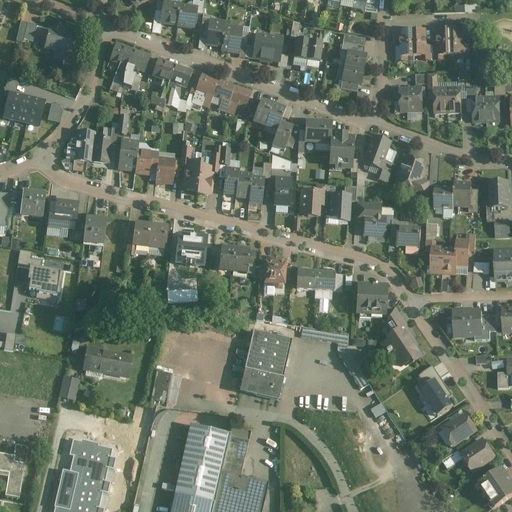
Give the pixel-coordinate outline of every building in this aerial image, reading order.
[(204,0),(192,0),(191,9),(196,9),(195,14),(202,15),(204,0)] [(378,0),(366,0),(366,4),(365,4),(364,13),(377,16),(378,0)] [(180,6),(162,3),(161,12),(159,24),(161,24),(176,26),(177,26),(179,7),(180,6)] [(196,9),(191,9),(179,7),(177,26),(176,26),(176,27),(193,30),(195,14),(196,9)] [(161,12),(154,11),(152,26),(160,27),(161,24),(159,24),(161,12)] [(27,24),(20,22),(16,42),(23,43),(23,40),(27,24)] [(226,24),(214,22),(214,27),(201,26),(199,39),(207,40),(206,45),(222,48),(222,47),(225,27),(226,24)] [(299,25),(292,23),(290,40),(296,41),(297,40),(299,25)] [(36,26),(27,24),(23,40),(32,42),(36,26)] [(225,27),(222,47),(222,48),(221,51),(238,53),(238,48),(246,49),(248,35),(235,33),(236,28),(225,27)] [(61,32),(49,29),(44,49),(59,52),(57,62),(68,64),(70,55),(75,35),(61,32)] [(462,30),(449,31),(450,56),(462,56),(463,56),(462,46),(462,30)] [(425,31),(413,32),(413,57),(425,57),(427,57),(426,47),(425,31)] [(449,31),(437,31),(437,46),(438,57),(450,56),(449,31)] [(413,32),(400,32),(401,48),(401,58),(402,58),(413,57),(413,32)] [(269,38),(255,36),(254,48),(252,59),(253,59),(260,60),(260,59),(266,60),(269,38)] [(365,40),(343,36),(342,42),(364,46),(365,40)] [(282,40),(269,38),(266,60),(271,61),(271,62),(278,63),(279,63),(280,56),(282,40)] [(297,40),(296,41),(293,59),(306,62),(309,42),(297,40)] [(322,44),(309,42),(306,62),(319,63),(322,44)] [(364,47),(342,43),(341,52),(346,53),(347,52),(362,56),(364,47)] [(132,52),(115,45),(107,68),(117,71),(124,73),(132,52)] [(254,48),(246,47),(245,59),(253,60),(253,59),(252,59),(254,48)] [(149,57),(132,51),(132,52),(124,73),(131,76),(131,75),(133,69),(143,73),(149,58),(149,57)] [(362,56),(347,52),(346,53),(344,68),(364,71),(366,56),(362,56)] [(287,57),(280,56),(279,63),(278,63),(277,68),(285,69),(287,57)] [(175,66),(159,60),(153,76),(163,80),(157,97),(153,95),(150,104),(163,108),(165,94),(167,89),(175,67),(175,66)] [(192,73),(175,67),(167,89),(173,91),(176,84),(186,88),(192,73)] [(364,71),(344,68),(342,83),(359,86),(362,86),(364,71)] [(71,85),(73,74),(59,71),(57,82),(71,85)] [(117,71),(109,91),(121,94),(122,91),(124,73),(117,71)] [(470,72),(459,73),(459,86),(466,85),(466,88),(470,88),(470,72)] [(131,76),(124,73),(122,91),(129,94),(135,76),(131,75),(131,76)] [(217,82),(201,76),(195,91),(205,95),(203,101),(210,104),(212,97),(217,82)] [(427,76),(415,76),(415,86),(427,86),(427,76)] [(437,76),(427,76),(427,86),(427,88),(438,88),(437,76)] [(3,98),(9,99),(10,94),(15,96),(19,80),(8,77),(3,98)] [(234,88),(217,82),(212,97),(221,101),(219,107),(226,110),(234,88)] [(146,84),(139,83),(137,92),(144,93),(146,84)] [(359,86),(342,83),(340,91),(358,94),(359,86)] [(504,87),(494,87),(494,97),(504,97),(504,94),(504,87)] [(251,94),(234,88),(226,110),(234,112),(236,106),(245,109),(251,94)] [(417,88),(414,92),(408,92),(409,114),(422,113),(421,88),(417,88)] [(476,88),(470,88),(466,88),(466,102),(472,101),(472,100),(477,100),(476,88)] [(173,91),(167,89),(164,105),(170,106),(173,91)] [(461,114),(460,90),(447,91),(447,114),(461,114)] [(137,92),(135,91),(133,102),(141,104),(144,93),(137,92)] [(447,91),(434,91),(434,115),(447,114),(447,91)] [(408,92),(399,92),(400,114),(409,114),(408,92)] [(195,95),(190,93),(186,102),(186,106),(191,107),(193,102),(192,102),(195,95)] [(15,96),(10,94),(9,99),(4,119),(15,122),(21,97),(15,96)] [(33,100),(21,97),(15,122),(27,125),(33,100)] [(477,100),(472,100),(472,101),(473,124),(486,123),(485,99),(477,100)] [(498,99),(485,99),(486,123),(499,123),(498,99)] [(45,103),(33,100),(27,125),(39,128),(45,103)] [(186,102),(179,100),(177,111),(185,113),(186,106),(186,102)] [(254,101),(248,117),(254,119),(259,103),(254,101)] [(273,105),(261,101),(259,103),(254,119),(252,124),(264,129),(273,105)] [(63,107),(51,105),(47,122),(59,125),(63,107)] [(285,110),(273,105),(264,129),(276,133),(280,123),(282,118),(285,110)] [(292,110),(286,108),(285,110),(282,118),(288,121),(292,110)] [(127,118),(119,117),(117,131),(117,135),(125,136),(127,118)] [(246,122),(237,121),(235,133),(245,135),(246,122)] [(331,124),(305,122),(304,143),(330,145),(330,137),(331,124)] [(293,128),(280,123),(276,133),(271,147),(284,152),(286,148),(287,145),(290,135),(293,128)] [(111,131),(103,130),(102,139),(110,139),(111,131)] [(94,136),(81,134),(80,140),(72,140),(67,146),(65,160),(91,163),(91,164),(92,164),(92,162),(95,138),(95,134),(94,136)] [(295,137),(290,135),(287,145),(286,148),(291,149),(295,137)] [(345,136),(336,135),(336,137),(330,137),(330,145),(328,166),(341,166),(340,170),(350,170),(351,170),(351,161),(352,139),(345,139),(345,136)] [(390,144),(372,137),(363,164),(362,169),(368,172),(370,167),(379,170),(375,180),(386,184),(393,165),(391,165),(395,153),(387,151),(390,144)] [(102,139),(95,138),(92,162),(108,164),(110,145),(111,140),(110,139),(102,139)] [(138,144),(122,142),(118,170),(135,172),(137,152),(138,144)] [(191,150),(181,149),(180,164),(179,167),(186,167),(186,163),(189,164),(191,150)] [(230,151),(221,150),(220,157),(219,167),(228,168),(230,151)] [(151,154),(137,152),(135,172),(134,175),(147,176),(150,175),(150,168),(152,154),(151,154)] [(220,157),(211,156),(209,170),(212,170),(212,174),(219,175),(219,167),(220,157)] [(271,166),(271,171),(291,172),(291,164),(271,156),(271,166)] [(422,164),(408,159),(399,183),(400,185),(405,187),(408,185),(417,189),(420,181),(424,171),(422,168),(421,168),(422,164)] [(174,162),(157,160),(156,169),(155,185),(162,186),(164,184),(171,185),(172,178),(174,163),(174,162)] [(86,164),(74,163),(73,172),(85,174),(86,164)] [(189,164),(186,163),(186,167),(184,188),(187,191),(196,192),(197,192),(199,169),(200,165),(189,164)] [(271,166),(262,165),(261,180),(264,180),(270,180),(271,171),(271,166)] [(209,170),(199,169),(197,192),(196,192),(196,196),(206,197),(210,194),(212,174),(212,170),(209,170)] [(238,172),(225,170),(222,194),(236,195),(236,193),(238,174),(238,172)] [(251,176),(238,174),(236,193),(244,194),(243,198),(249,199),(251,179),(251,176)] [(261,180),(251,179),(249,199),(248,205),(261,206),(264,180),(261,180)] [(290,181),(276,180),(275,206),(289,207),(290,181)] [(429,184),(420,181),(417,189),(414,196),(428,201),(429,184)] [(507,183),(489,183),(490,210),(508,209),(507,183)] [(471,186),(454,185),(454,190),(453,207),(469,208),(470,208),(470,191),(471,186)] [(326,186),(316,186),(316,192),(319,193),(319,199),(325,199),(326,186)] [(356,189),(344,188),(344,197),(350,197),(349,203),(355,203),(356,199),(356,189)] [(454,190),(434,189),(433,211),(452,212),(453,207),(454,190)] [(478,192),(470,191),(470,208),(469,208),(468,214),(477,214),(478,192)] [(308,194),(302,194),(300,214),(307,214),(307,218),(318,218),(319,199),(319,193),(316,192),(309,192),(308,194)] [(0,194),(0,227),(6,229),(10,204),(11,196),(10,196),(0,194)] [(29,197),(23,196),(22,201),(20,216),(21,216),(22,214),(29,214),(28,217),(43,219),(45,196),(30,194),(29,197)] [(344,197),(332,196),(330,218),(338,218),(338,222),(348,223),(349,203),(350,197),(344,197)] [(22,201),(16,200),(16,205),(15,207),(14,220),(21,221),(21,216),(20,216),(22,201)] [(78,205),(56,203),(54,218),(54,219),(68,220),(75,221),(76,221),(77,215),(78,205)] [(393,210),(379,209),(378,218),(385,219),(385,227),(390,228),(391,222),(392,222),(393,210)] [(371,212),(355,211),(354,223),(364,223),(364,217),(370,218),(371,212)] [(86,216),(77,215),(76,221),(75,221),(74,233),(84,234),(85,220),(86,216)] [(260,216),(247,215),(247,222),(259,223),(260,216)] [(54,218),(48,217),(47,229),(67,231),(68,220),(54,219),(54,218)] [(370,218),(364,217),(364,223),(363,236),(384,238),(385,227),(385,219),(378,218),(370,218)] [(106,223),(85,220),(84,234),(83,244),(103,246),(106,223)] [(392,222),(391,222),(390,228),(390,235),(396,235),(396,229),(398,229),(398,222),(392,222)] [(509,223),(495,223),(495,240),(509,239),(509,223)] [(133,237),(127,237),(125,254),(135,255),(136,247),(148,248),(150,226),(134,225),(133,237)] [(166,228),(151,226),(150,226),(148,248),(163,250),(164,251),(164,244),(166,228)] [(438,226),(427,226),(426,238),(437,238),(438,226)] [(398,229),(396,229),(396,235),(395,247),(420,248),(421,230),(398,229)] [(475,237),(467,236),(467,243),(469,243),(469,251),(475,251),(475,237)] [(13,239),(12,248),(21,250),(23,241),(13,239)] [(435,243),(426,242),(425,253),(431,254),(432,249),(435,249),(435,243)] [(467,243),(456,242),(456,251),(455,268),(456,268),(468,269),(469,251),(469,243),(467,243)] [(171,244),(164,244),(164,251),(163,250),(163,255),(170,256),(171,244)] [(235,250),(220,248),(218,270),(233,272),(235,250)] [(435,249),(432,249),(431,254),(430,272),(434,272),(436,275),(443,275),(443,273),(444,250),(435,249)] [(249,251),(235,250),(233,272),(247,273),(248,266),(249,253),(249,251)] [(456,251),(444,250),(443,273),(443,275),(455,276),(456,268),(455,268),(456,251)] [(511,252),(494,253),(495,280),(506,280),(506,283),(511,282),(511,252)] [(256,253),(249,253),(248,266),(255,267),(256,253)] [(275,260),(268,260),(268,265),(265,268),(265,270),(259,270),(258,281),(264,281),(264,285),(267,286),(267,290),(274,290),(275,260)] [(282,260),(275,260),(274,290),(281,290),(281,286),(284,286),(284,281),(290,282),(291,274),(291,270),(285,270),(285,269),(282,266),(282,260)] [(61,272),(31,267),(29,280),(33,281),(31,290),(40,291),(39,294),(57,297),(61,272)] [(315,274),(297,273),(296,287),(296,291),(314,292),(315,274)] [(335,275),(315,274),(314,292),(333,293),(335,276),(335,275)] [(343,276),(335,276),(333,293),(342,294),(343,276)] [(414,289),(424,288),(423,278),(413,280),(414,289)] [(444,292),(456,291),(455,282),(443,283),(444,292)] [(274,290),(267,290),(267,286),(264,285),(263,296),(264,297),(273,298),(274,298),(274,290)] [(379,288),(364,287),(363,286),(360,285),(359,286),(357,286),(355,315),(359,315),(370,316),(383,317),(384,310),(385,310),(387,288),(385,288),(384,287),(380,287),(379,288)] [(511,309),(501,310),(501,311),(502,327),(502,334),(511,333),(511,309)] [(394,310),(386,323),(393,334),(404,327),(404,328),(406,327),(394,310)] [(464,312),(453,312),(455,339),(466,339),(465,336),(482,335),(482,334),(482,317),(481,313),(464,314),(464,312)] [(495,316),(482,317),(482,334),(496,334),(496,328),(495,316)] [(393,334),(387,338),(389,341),(383,346),(387,352),(386,353),(387,355),(391,353),(401,368),(411,361),(413,364),(422,358),(407,337),(409,335),(404,328),(404,327),(393,334)] [(348,336),(321,332),(319,342),(338,344),(337,351),(339,356),(340,359),(360,391),(369,385),(358,368),(347,352),(348,336)] [(291,342),(253,333),(244,371),(250,372),(250,371),(282,378),(291,342)] [(6,334),(4,350),(12,352),(15,335),(6,334)] [(354,339),(353,346),(365,348),(366,341),(354,339)] [(129,357),(89,350),(85,371),(126,378),(129,357)] [(491,357),(476,358),(476,366),(491,365),(491,357)] [(250,372),(244,371),(240,391),(245,393),(250,372)] [(282,378),(250,371),(250,372),(245,393),(278,400),(283,378),(282,378)] [(80,381),(63,378),(58,399),(75,403),(80,381)] [(452,397),(440,378),(420,392),(428,404),(432,402),(441,415),(453,408),(448,400),(452,397)] [(380,404),(371,410),(376,418),(385,413),(380,404)] [(466,417),(453,426),(452,425),(443,432),(453,448),(463,442),(465,442),(469,440),(469,437),(476,432),(466,417)] [(449,420),(435,429),(438,435),(443,432),(452,425),(449,420)] [(230,436),(190,427),(170,511),(211,511),(221,473),(229,438),(230,436)] [(248,442),(229,438),(221,473),(240,478),(248,442)] [(56,510),(55,511),(100,511),(98,511),(103,493),(108,494),(110,484),(106,483),(109,469),(114,471),(117,461),(111,459),(113,451),(99,447),(100,445),(81,441),(81,443),(73,441),(69,458),(73,459),(70,473),(64,472),(55,509),(56,510)] [(483,442),(461,457),(472,474),(481,468),(484,468),(487,466),(488,463),(494,459),(483,442)] [(14,457),(0,454),(0,477),(8,478),(5,497),(19,500),(25,465),(13,463),(14,457)] [(511,485),(502,470),(478,485),(482,490),(481,491),(491,505),(492,505),(495,510),(511,498),(511,485)] [(221,473),(211,511),(261,511),(268,484),(240,478),(221,473)] [(291,511),(292,489),(284,489),(283,511),(291,511)]
